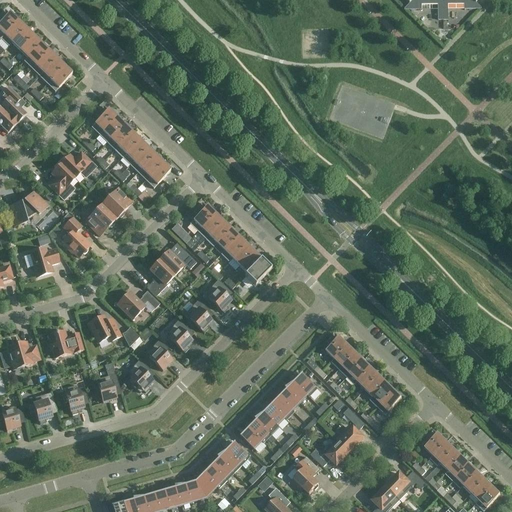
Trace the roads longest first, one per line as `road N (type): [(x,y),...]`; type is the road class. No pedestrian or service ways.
road 1 (residential): [(0,459),(153,413),(296,269)]
road 2 (residential): [(88,478),(179,451),(327,300)]
road 3 (tertiary): [(298,179),(114,0)]
road 4 (residential): [(0,322),(86,296),(202,177)]
road 5 (tertiary): [(511,387),(403,280)]
road 6 (residential): [(329,511),(433,403)]
road 7 (residential): [(327,300),(433,403)]
road 8 (tertiary): [(298,179),(375,264),(403,280)]
road 9 (tertiary): [(403,280),(298,179)]
road 10 (residential): [(0,181),(104,81)]
road 11 (residential): [(104,81),(202,177)]
road 12 (residential): [(202,177),(296,269)]
